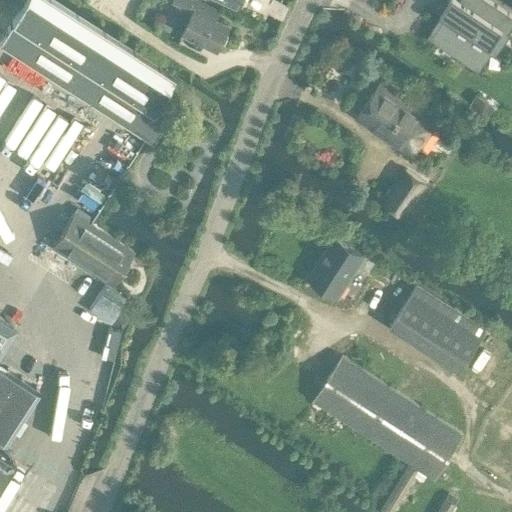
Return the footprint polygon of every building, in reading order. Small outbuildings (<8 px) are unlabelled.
[(23,0),(0,37),(0,41),(144,134),(151,139),(169,112),(157,104),(174,77),(53,0),(23,0)] [(215,15),(218,8),(201,0),(173,0),(193,9),(183,31),(217,47),(220,41),(225,40),(228,33),(226,29),(229,22),(215,15)] [(444,16),(433,33),(478,63),(501,29),(508,34),(511,26),(511,14),(490,0),(448,0),(440,12),(440,13),(441,14),(444,16)] [(415,154),(437,121),(396,94),(398,90),(381,79),(357,115),(415,154)] [(488,102),(476,94),(470,104),(481,112),(488,102)] [(383,200),(403,214),(426,181),(406,167),(383,200)] [(133,249),(89,220),(72,210),(51,244),(111,282),(133,249)] [(337,294),(363,254),(335,235),(309,276),(337,294)] [(460,369),(486,329),(416,283),(390,323),(460,369)] [(0,511),(0,482),(14,459),(0,450),(0,435),(4,438),(37,386),(0,362),(0,347),(15,325),(0,315),(0,511)] [(313,397),(435,477),(463,433),(341,354),(313,397)]
